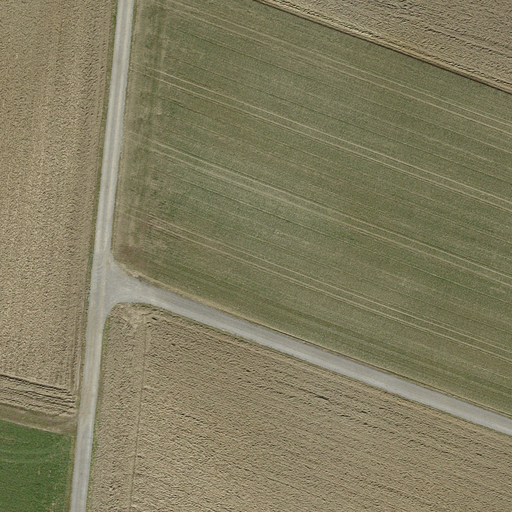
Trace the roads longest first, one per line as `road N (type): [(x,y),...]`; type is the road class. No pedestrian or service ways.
road 1 (track): [(128,0),(80,511)]
road 2 (track): [(104,278),(511,426)]
